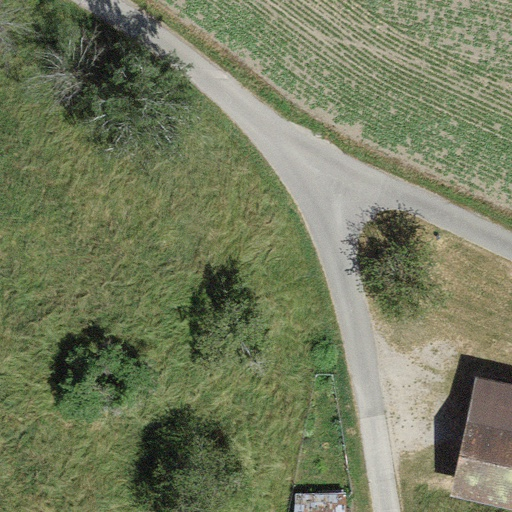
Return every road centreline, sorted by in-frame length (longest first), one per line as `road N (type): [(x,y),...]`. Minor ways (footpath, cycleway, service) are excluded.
road 1 (track): [(295,120),(362,274),(408,511)]
road 2 (track): [(295,120),(511,228)]
road 3 (residential): [(97,0),(295,120)]
